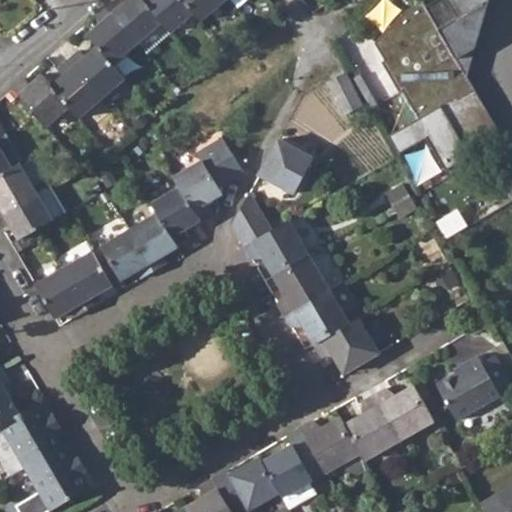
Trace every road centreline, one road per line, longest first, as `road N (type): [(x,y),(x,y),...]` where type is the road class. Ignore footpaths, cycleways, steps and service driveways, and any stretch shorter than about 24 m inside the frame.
road 1 (residential): [(41,349),(216,251),(313,404)]
road 2 (residential): [(313,404),(153,491),(113,500)]
road 3 (residential): [(474,310),(313,404)]
road 4 (residential): [(41,349),(113,500)]
